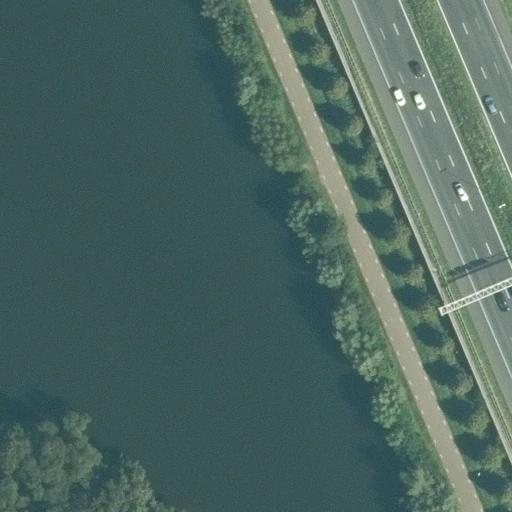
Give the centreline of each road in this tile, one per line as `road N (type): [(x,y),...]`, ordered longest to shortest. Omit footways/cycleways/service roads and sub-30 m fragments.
road 1 (unclassified): [(469,511),(255,0)]
road 2 (motorway): [(374,0),(511,325)]
road 3 (motorway): [(511,122),(460,0)]
